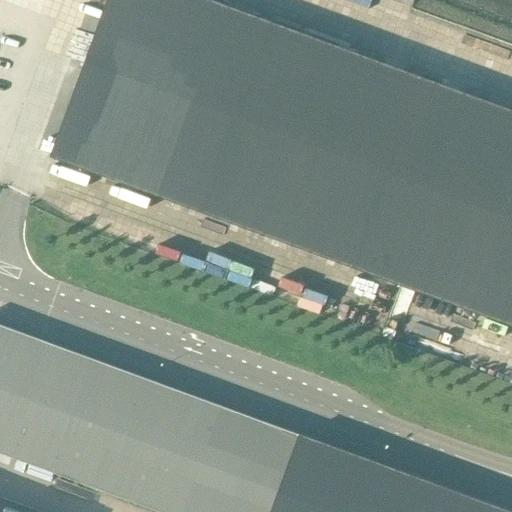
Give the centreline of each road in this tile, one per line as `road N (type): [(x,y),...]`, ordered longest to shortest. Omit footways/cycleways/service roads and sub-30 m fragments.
road 1 (unclassified): [(511,475),(0,287)]
road 2 (unknown): [(511,348),(24,161)]
road 3 (unknown): [(334,0),(511,64)]
